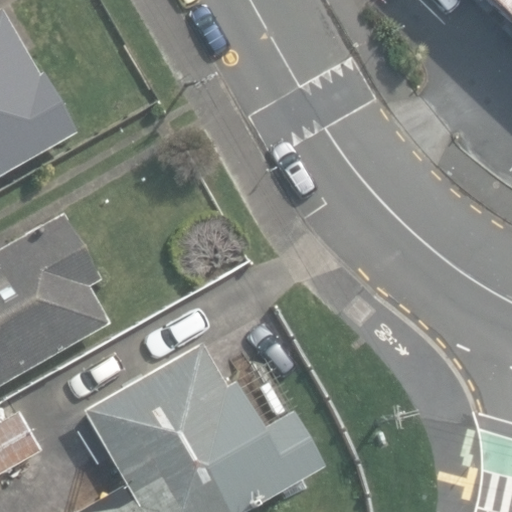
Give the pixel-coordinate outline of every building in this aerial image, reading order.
[(511,0),(464,0),(511,46),(511,0)] [(0,28),(0,171),(68,133),(34,72),(27,76),(0,28)] [(51,213),(0,242),(0,380),(99,324),(79,287),(91,280),(51,213)] [(190,343),(71,410),(81,427),(74,431),(94,465),(100,461),(114,485),(66,511),(234,511),(314,466),(282,411),(251,427),(225,381),(219,385),(209,367),(205,368),(190,343)] [(0,469),(35,450),(11,411),(0,417),(0,469)]
